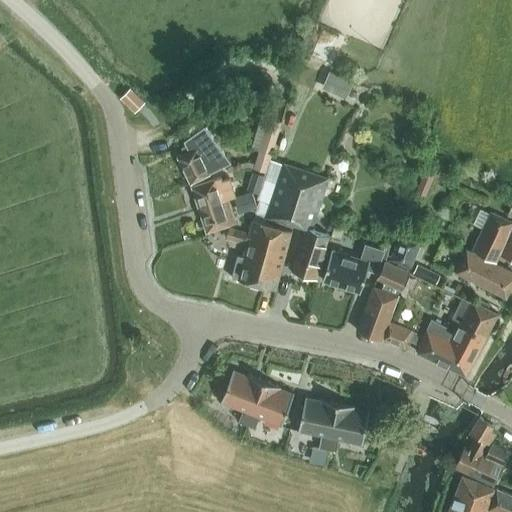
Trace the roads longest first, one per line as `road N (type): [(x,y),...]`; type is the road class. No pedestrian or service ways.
road 1 (unclassified): [(200,319),(155,304),(142,290),(118,130),(103,94),(12,0)]
road 2 (unclassified): [(511,420),(368,348),(200,319)]
road 3 (unclassified): [(200,319),(174,384),(145,407),(0,447)]
